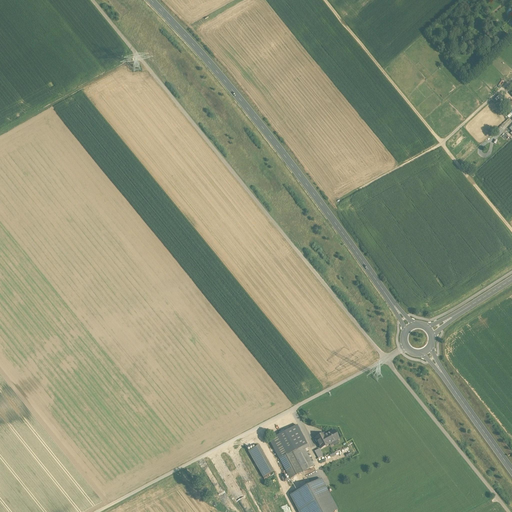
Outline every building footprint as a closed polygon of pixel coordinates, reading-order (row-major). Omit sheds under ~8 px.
[(297,425),(269,440),(279,458),(290,479),(314,466),(305,449),(308,447),(297,425)] [(334,431),(325,436),(324,434),(315,439),(320,449),(325,446),(325,444),(328,443),(328,444),(332,442),(334,445),(338,443),(337,440),(338,439),(334,431)] [(273,471),(259,446),(248,452),(263,478),(273,471)] [(319,449),(314,451),(318,459),(323,456),(319,449)] [(291,496),(300,511),(331,511),(336,509),(321,480),(291,496)]
